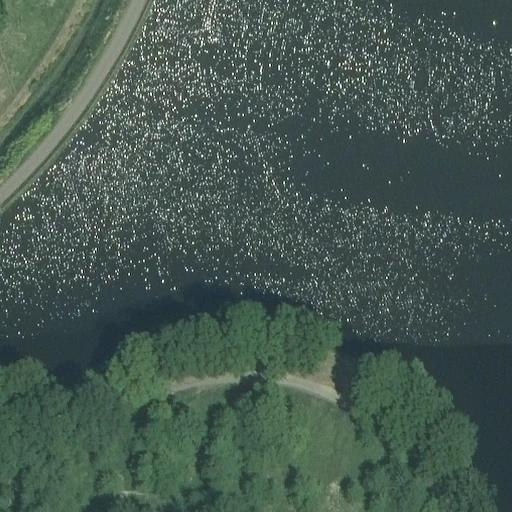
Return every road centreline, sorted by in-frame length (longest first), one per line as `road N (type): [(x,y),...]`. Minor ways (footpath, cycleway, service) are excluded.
road 1 (track): [(0,420),(192,378),(286,371),(362,400),(418,442),(461,511)]
road 2 (unclassified): [(133,0),(66,117),(0,198)]
